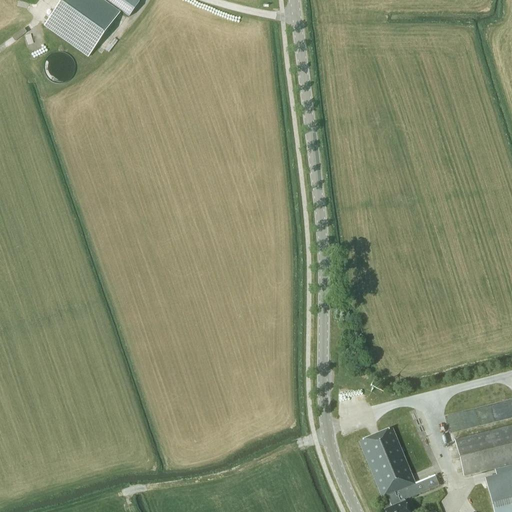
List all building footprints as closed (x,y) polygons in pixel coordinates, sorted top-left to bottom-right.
[(101,0),(62,0),(44,26),(88,57),(119,13),(101,0)] [(104,0),(129,17),(139,3),(135,0),(104,0)] [(45,82),(71,83),(72,54),(46,53),(45,82)] [(511,425),(454,440),(464,477),(511,465),(511,425)] [(387,497),(415,485),(415,484),(392,428),(358,442),(382,499),(387,497)] [(511,511),(511,471),(484,479),(492,511),(511,511)] [(415,485),(387,497),(391,508),(384,511),(408,511),(404,501),(441,485),(437,475),(415,484),(415,485)]
